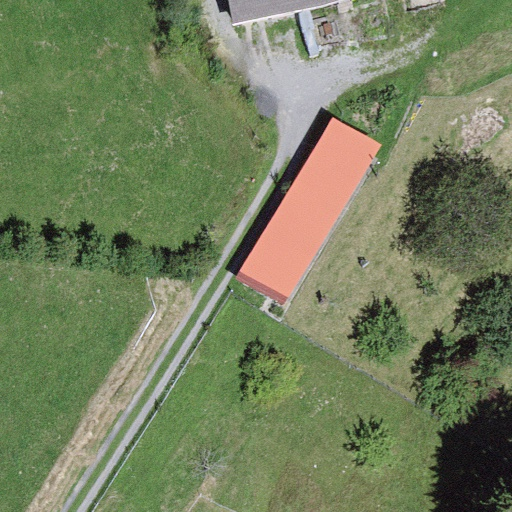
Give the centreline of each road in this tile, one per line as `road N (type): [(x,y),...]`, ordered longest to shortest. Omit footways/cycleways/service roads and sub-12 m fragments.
road 1 (track): [(220,0),(261,77),(284,95),(295,155),(73,511)]
road 2 (track): [(511,20),(488,47),(284,95)]
